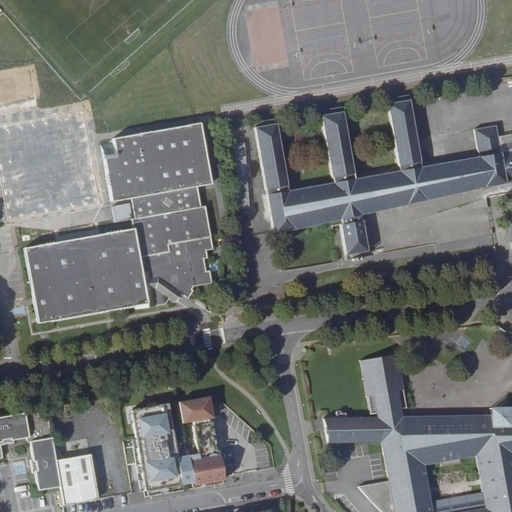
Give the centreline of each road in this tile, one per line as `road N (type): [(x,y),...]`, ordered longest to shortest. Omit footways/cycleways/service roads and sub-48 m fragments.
road 1 (tertiary): [(281,325),(0,374)]
road 2 (tertiary): [(511,299),(281,325)]
road 3 (residential): [(303,478),(142,511)]
road 4 (residential): [(303,478),(281,325)]
